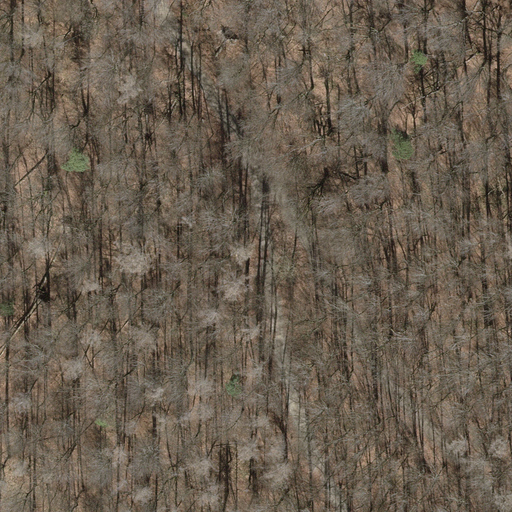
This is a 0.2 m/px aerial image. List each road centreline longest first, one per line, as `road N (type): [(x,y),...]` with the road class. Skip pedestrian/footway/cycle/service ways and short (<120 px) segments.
road 1 (track): [(169,0),(260,172),(282,403),(339,511)]
road 2 (track): [(260,172),(297,216),(338,305),(445,436),(491,511)]
